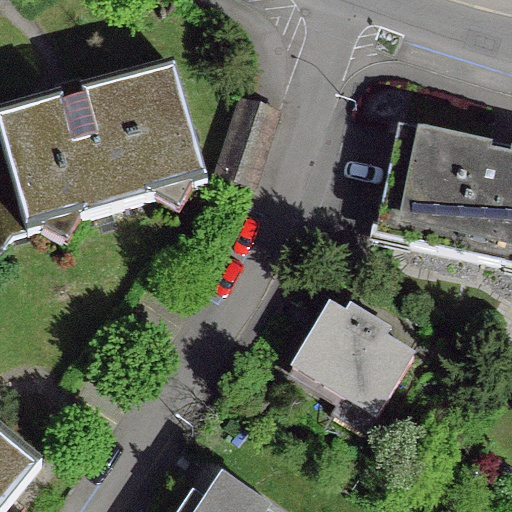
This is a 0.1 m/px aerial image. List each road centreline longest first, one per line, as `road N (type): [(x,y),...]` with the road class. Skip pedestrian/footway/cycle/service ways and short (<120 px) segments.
road 1 (residential): [(334,0),(271,230),(247,284),(89,511)]
road 2 (residential): [(359,0),(511,41)]
